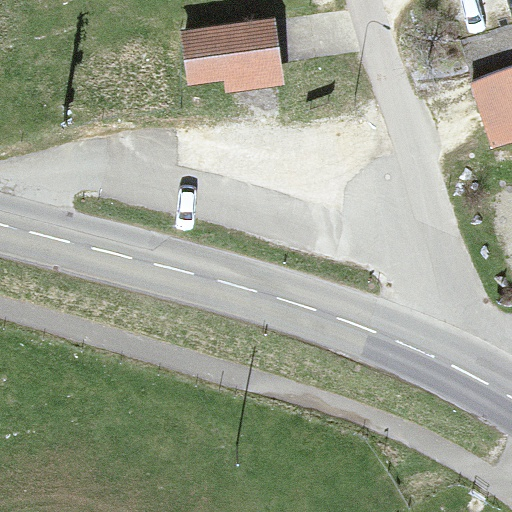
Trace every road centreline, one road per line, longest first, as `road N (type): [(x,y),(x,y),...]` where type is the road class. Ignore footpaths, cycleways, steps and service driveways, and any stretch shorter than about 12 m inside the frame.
road 1 (secondary): [(0,222),(263,292),(481,379)]
road 2 (residential): [(481,379),(362,0)]
